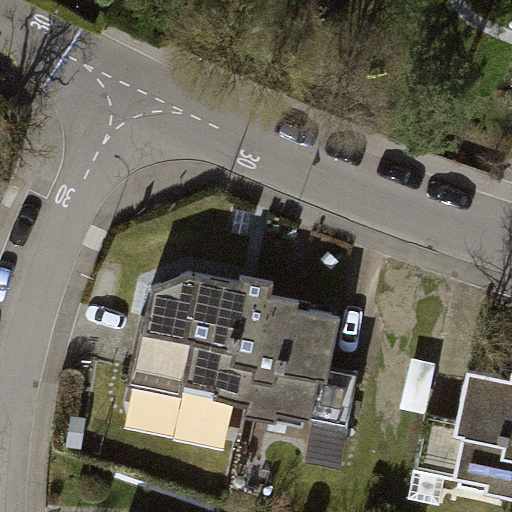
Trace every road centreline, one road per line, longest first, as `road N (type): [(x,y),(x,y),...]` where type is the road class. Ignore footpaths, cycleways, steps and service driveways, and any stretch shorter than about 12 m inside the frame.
road 1 (residential): [(511,238),(131,94)]
road 2 (residential): [(131,94),(73,194),(40,275),(4,444)]
road 3 (residential): [(0,13),(131,94)]
